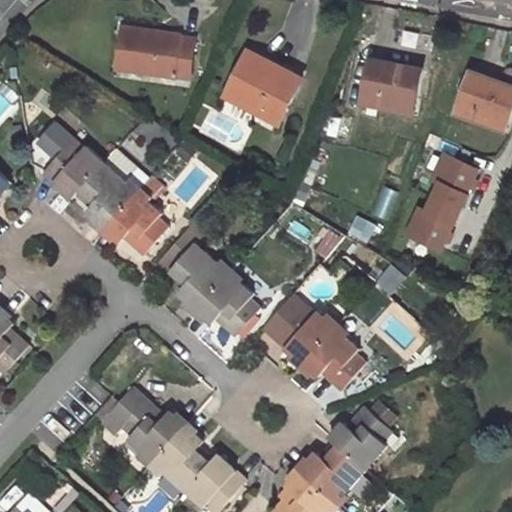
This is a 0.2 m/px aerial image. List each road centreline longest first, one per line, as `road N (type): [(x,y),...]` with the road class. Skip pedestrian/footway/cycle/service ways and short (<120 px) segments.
road 1 (residential): [(132,301),(0,446)]
road 2 (residential): [(248,394),(132,301)]
